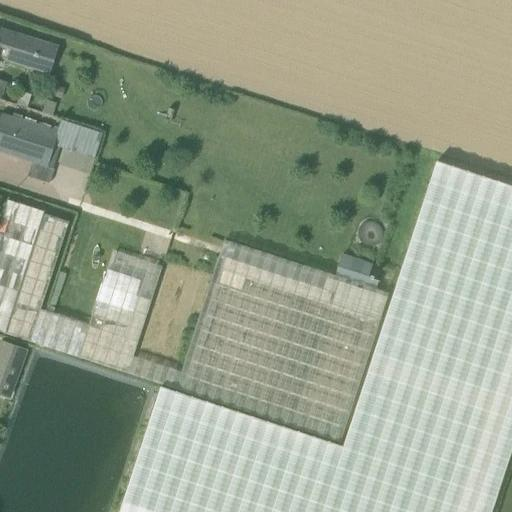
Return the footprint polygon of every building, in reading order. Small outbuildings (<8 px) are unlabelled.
[(50,74),(57,53),(59,47),(1,30),(0,34),(0,57),(7,60),(50,74)] [(335,276),(225,240),(269,104),(98,48),(45,212),(5,334),(177,388),(340,442),(377,324),(387,294),(376,290),(379,281),(369,278),(373,264),(342,254),(335,276)] [(1,114),(0,118),(0,152),(47,167),(59,132),(1,114)] [(511,511),(511,186),(437,162),(342,448),(160,388),(119,511),(511,511)] [(0,332),(5,334),(45,212),(8,200),(0,225),(0,332)] [(0,394),(7,397),(25,351),(2,342),(0,346),(0,394)]
